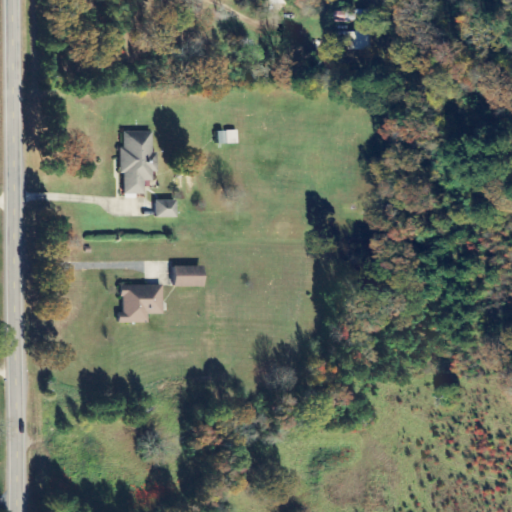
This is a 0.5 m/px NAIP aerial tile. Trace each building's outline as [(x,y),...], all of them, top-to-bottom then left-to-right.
[(348,51),(370,50),(369,12),(347,12),(348,51)] [(234,144),(234,131),(213,132),(214,144),(234,144)] [(153,153),(148,153),(148,132),(117,133),(118,195),(140,195),(140,182),(148,182),(148,173),(154,173),(153,153)] [(172,201),(151,201),(151,218),(172,219),(172,201)] [(197,266),(167,266),(168,287),(197,286),(197,266)] [(158,285),(117,286),(117,313),(113,313),(113,323),(143,322),(143,314),(159,314),(158,285)]
